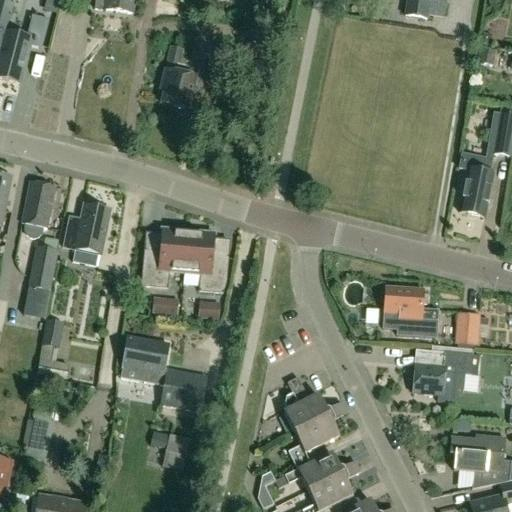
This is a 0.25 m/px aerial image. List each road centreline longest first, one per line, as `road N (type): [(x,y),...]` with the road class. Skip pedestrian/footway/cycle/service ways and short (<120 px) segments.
road 1 (residential): [(310,230),(0,143)]
road 2 (residential): [(415,511),(312,299),(310,230)]
road 3 (residential): [(511,277),(310,230)]
